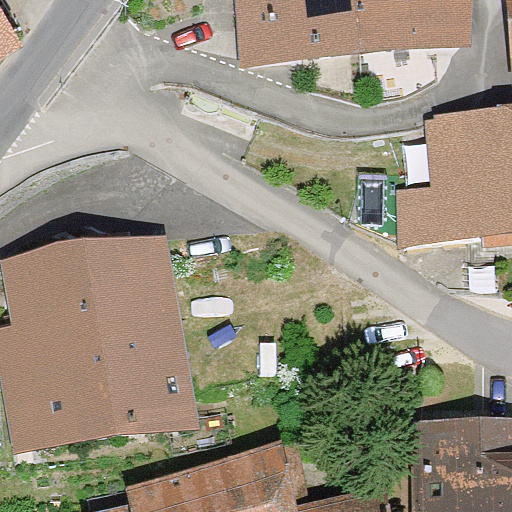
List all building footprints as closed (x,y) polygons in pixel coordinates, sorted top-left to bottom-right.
[(230,0),(239,70),(472,45),(472,0),(230,0)] [(0,58),(18,48),(0,12),(0,58)] [(511,237),(511,108),(428,117),(430,188),(396,189),(396,245),(511,237)] [(204,433),(167,228),(0,257),(0,263),(11,325),(0,326),(0,378),(16,466),(204,433)] [(511,511),(511,409),(410,411),(413,511),(511,511)] [(389,511),(387,501),(344,511),(282,511),(267,449),(212,460),(224,511),(389,511)] [(224,511),(212,460),(125,485),(111,511),(224,511)]
